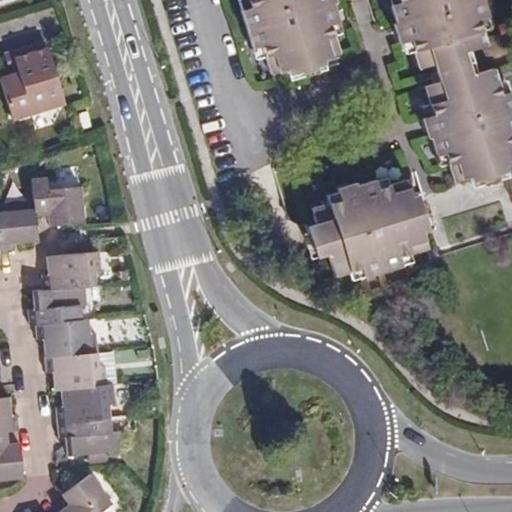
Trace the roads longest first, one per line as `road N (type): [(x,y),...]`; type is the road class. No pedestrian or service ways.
road 1 (residential): [(95,0),(183,328),(192,398)]
road 2 (residential): [(267,348),(224,304),(200,263),(119,0)]
road 3 (residential): [(299,245),(268,219),(203,0)]
road 4 (residential): [(8,511),(32,496),(42,451),(5,294)]
road 5 (residential): [(511,474),(473,474),(425,455),(360,408)]
